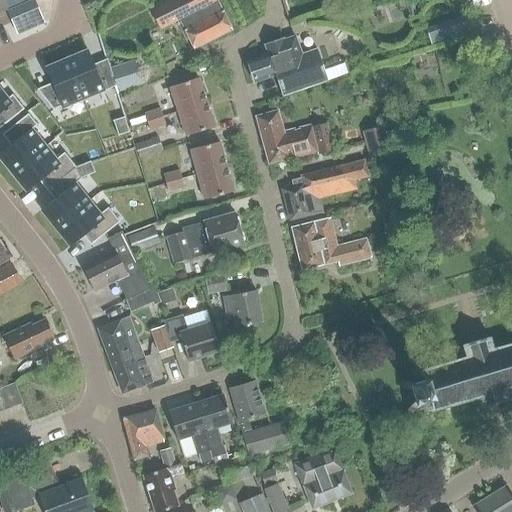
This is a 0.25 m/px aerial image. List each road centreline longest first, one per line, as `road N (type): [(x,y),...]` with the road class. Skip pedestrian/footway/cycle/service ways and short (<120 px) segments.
road 1 (residential): [(105,409),(277,354),(291,336),(232,62),(244,40),(269,22),(271,0)]
road 2 (residential): [(105,409),(77,319),(0,206)]
